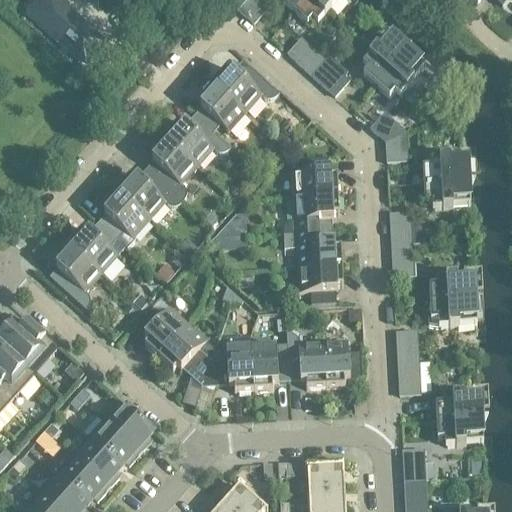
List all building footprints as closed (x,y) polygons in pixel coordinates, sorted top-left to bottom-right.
[(102,46),(51,0),(43,0),(30,15),(62,44),(64,41),(70,34),(81,44),(75,51),(75,50),(72,53),(85,65),(102,46)] [(235,0),(231,5),(253,25),(265,11),(255,2),(257,0),(235,0)] [(283,0),(280,3),(294,15),(307,0),(283,0)] [(307,0),(294,15),(307,27),(313,20),(324,30),(333,21),(327,16),(331,11),(340,0),(307,0)] [(511,0),(492,0),(502,8),(509,0),(511,0)] [(363,77),(376,89),(407,53),(401,48),(400,49),(388,38),(363,65),(369,70),(363,77)] [(301,44),(289,57),(312,77),(324,64),(301,44)] [(407,53),(376,89),(389,101),(395,94),(401,99),(425,71),(412,60),(414,59),(407,53)] [(225,73),(212,87),(245,117),(261,99),(264,102),(268,104),(272,103),(275,101),(279,98),(242,65),(230,78),(225,73)] [(346,84),(340,78),(328,92),(334,98),(346,84)] [(245,117),(212,87),(199,101),(205,107),(194,119),(213,136),(220,128),(229,135),(245,117)] [(384,118),(372,132),(379,138),(391,124),(384,118)] [(213,136),(194,119),(182,132),(177,126),(164,141),(197,171),(213,153),(216,156),(220,157),(224,157),(227,155),(230,152),(213,136)] [(281,137),(276,143),(285,151),(290,145),(281,137)] [(197,171),(164,141),(151,155),(157,160),(145,173),(182,205),(185,202),(187,199),(187,195),(185,191),(181,188),(197,171)] [(406,163),(405,154),(387,155),(388,164),(406,163)] [(422,170),(423,188),(470,185),(470,177),(468,177),(467,160),(431,162),(431,169),(422,170)] [(292,176),(293,200),(338,198),(337,179),(329,179),(328,162),(303,163),(303,175),(292,176)] [(182,205),(145,173),(134,185),(129,180),(116,194),(149,224),(165,207),(168,210),(172,211),(176,211),(179,209),(182,205)] [(470,185),(423,188),(424,205),(433,205),(434,212),(470,210),(469,193),(471,193),(470,185)] [(233,192),(229,196),(237,203),(243,196),(238,192),(233,192)] [(132,243),(149,224),(116,194),(103,209),(109,214),(97,226),(116,243),(126,252),(134,244),(132,243)] [(338,198),(293,200),(294,224),(290,224),(287,226),(284,229),(283,233),(283,237),(332,234),(331,218),(339,217),(338,198)] [(246,207),(238,216),(246,222),(253,214),(246,207)] [(409,217),(391,218),(391,227),(409,226),(409,217)] [(116,243),(97,226),(86,239),(80,234),(68,248),(101,278),(118,259),(109,252),(116,243)] [(332,234),(283,237),(283,241),(285,245),(288,248),(292,249),(296,249),(297,272),(342,270),(341,251),(333,251),(332,234)] [(101,278),(68,248),(55,262),(61,267),(49,281),(85,313),(89,310),(90,306),(90,302),(88,298),(85,295),(101,278)] [(207,250),(200,257),(207,264),(211,260),(211,254),(207,250)] [(166,268),(158,277),(166,283),(174,275),(166,268)] [(411,269),(393,270),(394,279),(412,278),(411,269)] [(342,270),(297,272),(298,297),(310,296),(311,308),(336,307),(335,289),(343,289),(342,270)] [(429,289),(430,306),(477,304),(476,296),(475,296),(474,279),(437,281),(438,288),(429,289)] [(225,289),(221,298),(230,306),(234,297),(225,289)] [(257,291),(249,300),(260,310),(268,301),(257,291)] [(477,304),(430,306),(431,324),(440,323),(440,331),(476,329),(476,312),(477,312),(477,304)] [(132,307),(126,314),(134,321),(140,314),(132,307)] [(144,349),(158,361),(188,328),(169,312),(162,320),(153,312),(136,331),(149,343),(144,349)] [(0,347),(34,379),(59,351),(28,323),(19,333),(10,325),(7,329),(4,326),(0,329),(0,347)] [(215,352),(188,328),(158,361),(172,374),(178,369),(202,390),(211,364),(215,352)] [(325,391),(322,346),(298,348),(298,344),(297,342),(296,340),(294,338),(292,337),(289,336),(285,336),(286,348),(289,385),(305,384),(306,392),(325,391)] [(415,336),(397,337),(399,367),(417,366),(415,336)] [(347,345),(322,346),(325,391),(344,390),(344,382),(361,381),(360,356),(348,356),(347,345)] [(34,379),(0,347),(0,396),(10,405),(34,379)] [(289,385),(286,348),(251,350),(253,395),(272,394),(272,386),(289,385)] [(226,363),(211,364),(202,390),(234,388),(234,396),(253,395),(251,350),(226,352),(226,363)] [(417,366),(399,367),(400,398),(418,397),(417,366)] [(90,399),(83,392),(76,400),(83,406),(90,399)] [(0,417),(10,405),(0,396),(0,417)] [(435,407),(436,425),(483,422),(483,414),(481,414),(480,398),(463,398),(452,399),(445,399),(444,407),(435,407)] [(77,414),(83,406),(76,400),(70,407),(77,414)] [(154,436),(119,405),(103,424),(140,457),(151,445),(148,442),(154,436)] [(483,422),(436,425),(437,443),(446,442),(447,449),(455,449),(466,449),(466,448),(483,447),(482,430),(484,430),(483,422)] [(140,457),(103,424),(87,441),(121,472),(126,467),(129,469),(140,457)] [(51,442),(58,435),(51,428),(44,436),(51,442)] [(45,450),(51,442),(44,436),(37,443),(45,450)] [(121,472),(87,441),(71,459),(108,493),(119,481),(116,478),(121,472)] [(422,454),(404,455),(405,486),(423,485),(422,454)] [(108,493),(71,459),(55,477),(89,508),(94,502),(97,505),(108,493)] [(19,464),(12,471),(19,478),(26,470),(19,464)] [(287,479),(286,466),(277,467),(278,480),(287,479)] [(271,467),(263,468),(263,480),(272,480),(271,467)] [(307,471),(308,495),(344,493),(343,467),(341,467),(341,469),(307,471)] [(13,485),(19,478),(12,471),(5,479),(13,485)] [(85,511),(89,508),(55,477),(39,495),(57,511),(85,511)] [(264,511),(239,489),(223,507),(229,511),(264,511)] [(345,511),(344,493),(308,495),(309,511),(345,511)] [(57,511),(39,495),(23,511),(57,511)]
